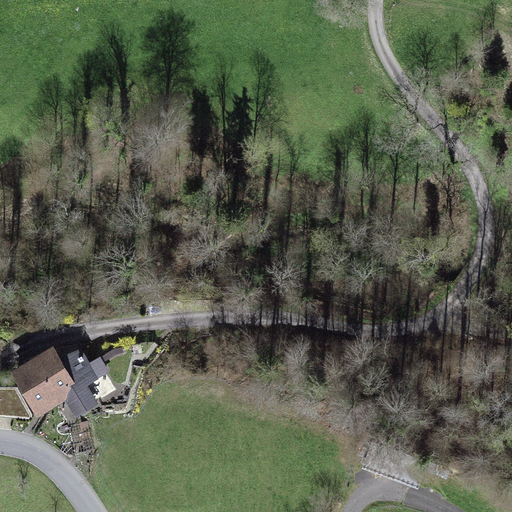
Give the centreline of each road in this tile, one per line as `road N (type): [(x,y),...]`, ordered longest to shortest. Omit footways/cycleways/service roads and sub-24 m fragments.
road 1 (track): [(0,361),(61,331),(222,316),(373,335),(426,328),(459,302),(484,240),(482,198),(463,153),(379,49),(375,0)]
road 2 (unclassified): [(0,437),(39,454),(97,511)]
